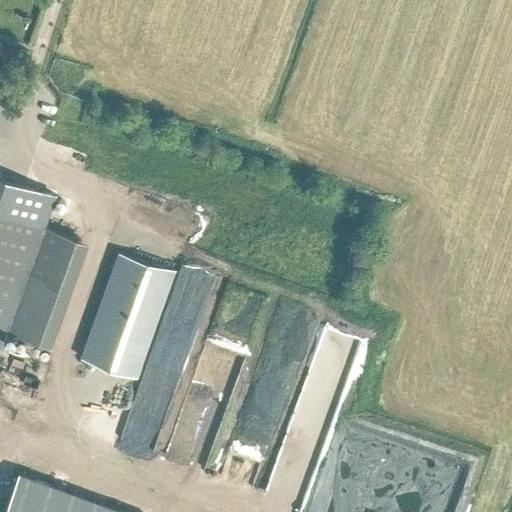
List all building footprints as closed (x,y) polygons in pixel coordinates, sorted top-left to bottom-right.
[(0,57),(9,60),(15,44),(0,38),(0,57)] [(50,341),(72,279),(88,237),(0,206),(0,163),(9,139),(0,136),(0,346),(7,326),(50,341)] [(342,213),(340,234),(354,235),(356,214),(342,213)] [(164,264),(110,245),(76,340),(130,360),(164,264)] [(246,347),(265,289),(230,278),(223,298),(231,300),(228,312),(234,314),(226,340),(246,347)] [(139,511),(18,468),(1,511),(139,511)]
